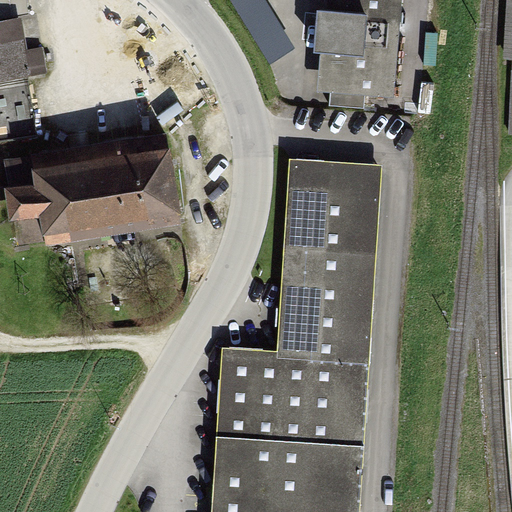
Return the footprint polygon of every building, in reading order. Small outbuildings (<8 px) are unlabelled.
[(267,0),(230,0),(269,64),(296,47),(267,0)] [(400,0),(323,0),(323,12),(317,12),(313,53),(320,53),(316,91),(330,93),(329,106),(364,109),(366,92),(391,95),(400,0)] [(0,80),(47,74),(43,46),(27,49),(22,17),(0,20),(0,80)] [(165,135),(0,157),(0,189),(7,246),(177,223),(165,135)] [(355,511),(376,164),(288,159),(276,348),(220,344),(209,511),(355,511)]
